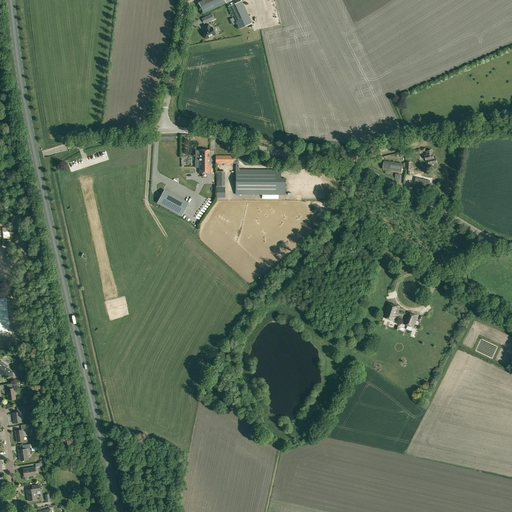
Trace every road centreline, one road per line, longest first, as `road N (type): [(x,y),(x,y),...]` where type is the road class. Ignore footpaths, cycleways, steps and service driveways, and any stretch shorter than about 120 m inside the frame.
road 1 (primary): [(119,511),(36,165),(10,0)]
road 2 (unclassified): [(511,244),(342,159),(161,129)]
road 3 (track): [(511,123),(366,153),(353,163)]
road 4 (unclassified): [(26,158),(161,129)]
road 5 (unclassified): [(161,129),(187,0)]
